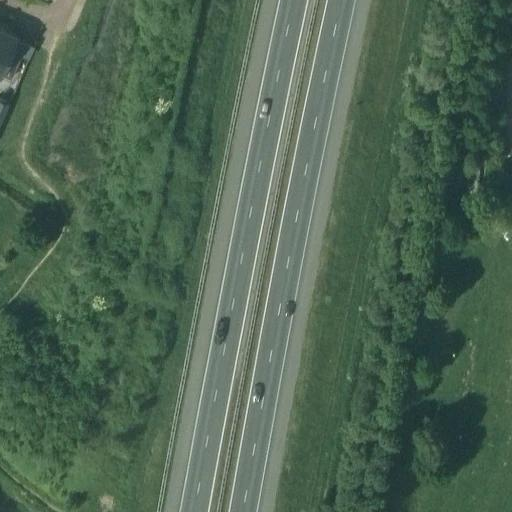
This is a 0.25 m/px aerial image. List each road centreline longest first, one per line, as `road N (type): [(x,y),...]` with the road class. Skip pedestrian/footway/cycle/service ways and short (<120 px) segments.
road 1 (motorway): [(298,0),(194,511)]
road 2 (motorway): [(242,511),(345,0)]
